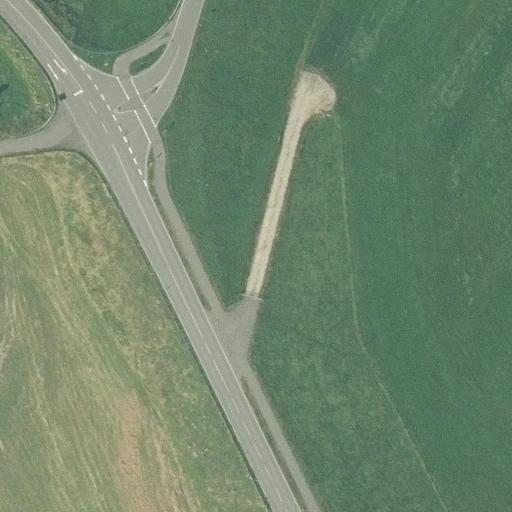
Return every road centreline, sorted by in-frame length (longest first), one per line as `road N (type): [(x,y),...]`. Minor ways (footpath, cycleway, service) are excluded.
road 1 (secondary): [(288,511),(97,119)]
road 2 (track): [(209,351),(230,335),(254,289),(297,106),(311,92)]
road 3 (residential): [(192,0),(172,67),(156,88),(97,119)]
road 4 (secondary): [(97,119),(3,0)]
